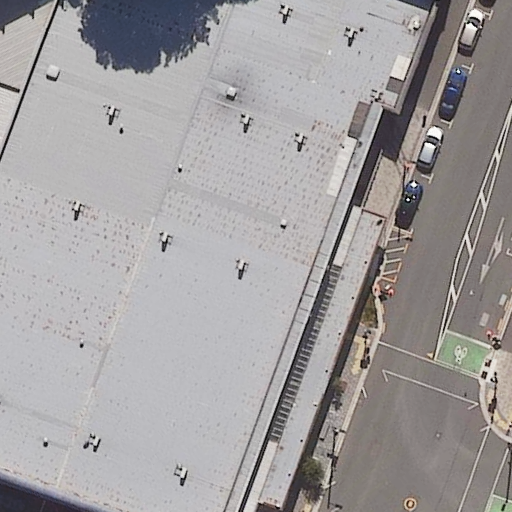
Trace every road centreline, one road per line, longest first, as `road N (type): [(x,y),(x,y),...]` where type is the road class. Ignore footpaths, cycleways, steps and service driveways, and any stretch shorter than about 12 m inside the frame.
road 1 (tertiary): [(396,455),(511,125)]
road 2 (tertiary): [(396,455),(511,497)]
